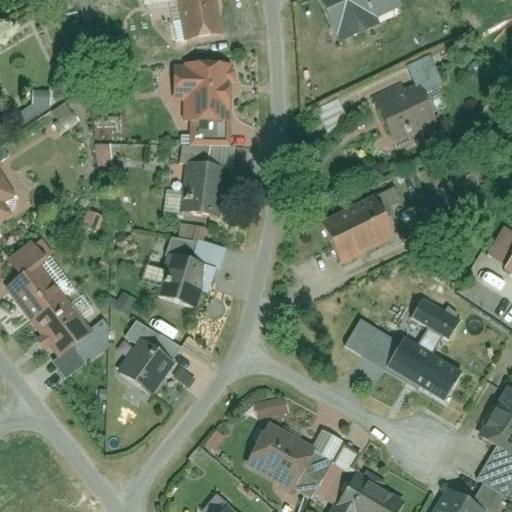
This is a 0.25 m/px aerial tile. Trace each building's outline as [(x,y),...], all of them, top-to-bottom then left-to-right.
[(227,36),(221,0),(180,0),(187,42),(227,36)] [(381,19),(405,10),(408,9),(404,0),(314,0),(334,50),(385,30),(381,19)] [(236,64),(187,63),(187,65),(177,65),(177,101),(186,101),(185,121),(194,121),(193,147),(235,147),(236,64)] [(404,82),(372,96),(399,155),(445,134),(422,84),(408,91),(404,82)] [(335,101),(315,110),(324,132),(345,123),(335,101)] [(64,128),(75,123),(69,109),(58,113),(64,128)] [(280,142),(294,142),(294,116),(280,116),(280,142)] [(230,168),(188,164),(183,213),(224,217),(230,168)] [(19,196),(0,166),(0,224),(16,215),(8,203),(19,196)] [(399,239),(376,195),(323,223),(346,267),(399,239)] [(511,230),(508,228),(492,254),(510,264),(506,271),(511,274),(511,230)] [(62,358),(95,331),(44,266),(58,255),(41,233),(7,260),(20,276),(6,288),(44,335),(40,338),(49,350),(53,347),(62,358)] [(219,269),(170,253),(156,297),(200,311),(206,292),(211,294),(219,269)] [(465,320),(426,298),(415,318),(453,340),(465,320)] [(179,363),(143,337),(119,371),(155,397),(179,363)] [(466,373),(408,338),(390,368),(449,402),(466,373)] [(511,387),(509,386),(481,437),(511,454),(511,387)] [(252,403),(254,420),(286,417),(285,400),(252,403)] [(320,448),(272,422),(249,466),(298,491),(320,448)] [(340,447),(329,463),(343,472),(353,456),(340,447)] [(402,511),(408,502),(356,472),(332,511),(402,511)] [(488,511),(490,511),(450,488),(436,511),(488,511)]
